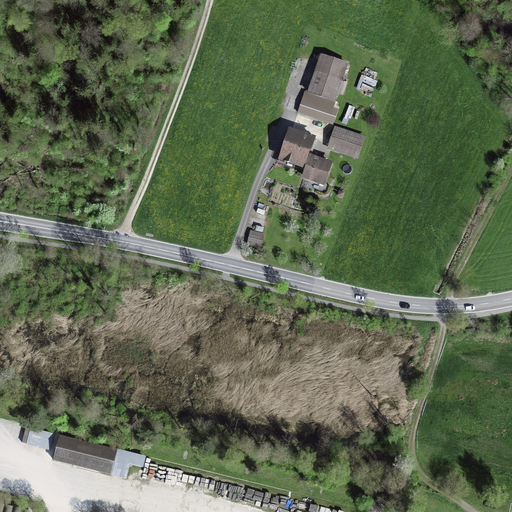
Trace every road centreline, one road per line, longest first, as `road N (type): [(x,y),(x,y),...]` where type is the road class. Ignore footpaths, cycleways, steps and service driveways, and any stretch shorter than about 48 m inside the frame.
road 1 (tertiary): [(511,298),(402,304),(0,221)]
road 2 (track): [(511,177),(450,294),(405,456),(407,471),(471,511)]
road 3 (track): [(118,240),(208,0)]
